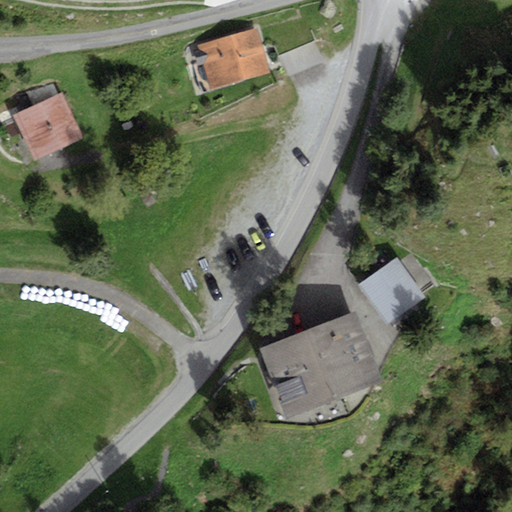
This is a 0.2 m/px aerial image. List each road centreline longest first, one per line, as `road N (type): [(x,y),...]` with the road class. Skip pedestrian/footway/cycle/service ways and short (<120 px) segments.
road 1 (unclassified): [(374,0),(357,85),(287,244),(206,360),(57,511)]
road 2 (unclassified): [(0,45),(107,38),(275,0)]
